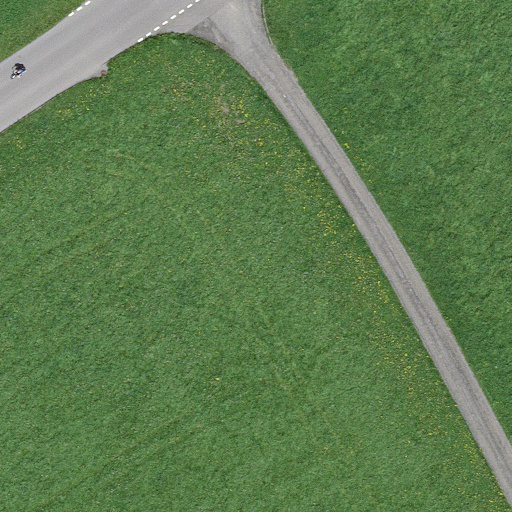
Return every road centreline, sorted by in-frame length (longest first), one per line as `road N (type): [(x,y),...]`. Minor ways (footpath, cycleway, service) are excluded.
road 1 (unclassified): [(511,472),(375,237),(213,0)]
road 2 (tertiary): [(170,0),(0,110)]
